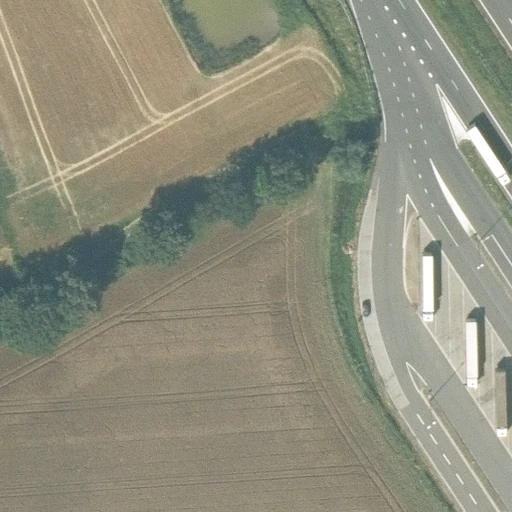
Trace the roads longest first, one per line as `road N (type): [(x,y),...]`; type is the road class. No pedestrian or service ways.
road 1 (track): [(0,315),(171,205),(340,111)]
road 2 (motorway): [(416,124),(437,218),(511,331)]
road 3 (motorway): [(397,9),(511,180)]
road 4 (motorway): [(416,124),(511,250)]
